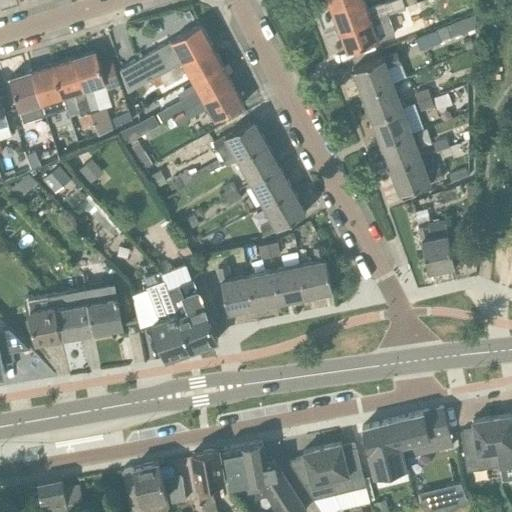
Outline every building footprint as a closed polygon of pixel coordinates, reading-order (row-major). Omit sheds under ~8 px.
[(328,0),(332,9),(355,0),(328,0)] [(355,0),(332,9),(339,30),(371,18),(394,9),(405,5),(402,0),(394,0),(391,1),(390,0),(385,2),(368,8),(364,0),(355,0)] [(475,27),(476,14),(447,25),(451,36),(475,27)] [(347,51),(380,39),(371,18),(339,30),(347,51)] [(131,88),(134,87),(145,81),(144,80),(162,71),(183,60),(212,44),(201,23),(171,40),(140,57),(120,68),(131,88)] [(420,50),(441,42),(440,40),(451,36),(447,25),(436,29),(436,30),(416,38),(420,50)] [(467,49),(474,46),(471,36),(463,39),(467,49)] [(187,69),(193,79),(222,62),(212,44),(183,60),(162,71),(144,80),(145,81),(149,90),(164,82),(166,84),(183,75),(181,72),(187,69)] [(120,85),(118,78),(112,59),(100,63),(96,50),(74,57),(83,86),(94,124),(95,123),(98,133),(113,128),(107,107),(100,109),(93,87),(106,83),(108,89),(120,85)] [(362,93),(394,81),(389,66),(401,61),(397,51),(353,68),(362,93)] [(61,91),(63,96),(75,92),(85,126),(94,124),(83,86),(74,57),(52,63),(61,91)] [(202,99),(233,82),(222,62),(193,79),(199,91),(158,113),(163,121),(173,115),(202,99)] [(43,102),(46,115),(67,109),(63,96),(61,91),(52,63),(31,70),(42,102),(43,102)] [(43,102),(42,102),(31,70),(10,76),(20,109),(23,122),(46,115),(43,102)] [(372,118),(404,106),(394,81),(362,93),(372,118)] [(209,108),(215,119),(245,103),(233,82),(202,99),(173,115),(173,116),(177,123),(177,124),(209,108)] [(419,101),(431,96),(428,88),(415,93),(419,101)] [(448,92),(439,95),(433,97),(436,104),(438,109),(450,105),(452,104),(450,97),(448,92)] [(431,96),(419,101),(422,110),(435,105),(431,96)] [(0,126),(8,124),(0,97),(0,126)] [(381,143),(413,131),(404,106),(372,118),(381,143)] [(111,119),(115,128),(132,120),(129,111),(111,119)] [(168,128),(177,123),(173,116),(164,121),(168,128)] [(214,140),(227,164),(236,159),(237,158),(266,142),(253,118),(214,140)] [(149,140),(168,129),(168,128),(164,121),(159,124),(145,132),(149,140)] [(390,168),(422,156),(413,131),(381,143),(390,168)] [(449,146),(446,137),(434,142),(437,151),(449,146)] [(266,142),(237,158),(238,160),(244,170),(251,181),(280,165),(266,142)] [(35,150),(26,154),(31,168),(40,164),(35,150)] [(400,193),(432,181),(432,182),(444,178),(440,167),(428,172),(422,156),(390,168),(400,193)] [(103,171),(92,158),(80,169),(91,182),(103,171)] [(220,166),(217,160),(190,175),(188,171),(173,179),(179,189),(220,166)] [(511,162),(501,162),(501,174),(511,174),(511,162)] [(71,178),(60,164),(43,178),(55,192),(71,178)] [(264,205),(293,189),(280,165),(251,181),(264,205)] [(469,175),(466,167),(449,173),(452,182),(469,175)] [(149,174),(156,188),(167,182),(161,169),(149,174)] [(37,182),(28,172),(7,190),(16,200),(37,182)] [(225,196),(237,189),(233,182),(232,183),(221,189),(225,196)] [(475,187),(466,187),(466,201),(474,202),(475,187)] [(237,189),(225,196),(230,204),(242,198),(237,189)] [(277,229),(277,228),(306,212),(293,189),(264,205),(272,219),(261,226),(266,235),(277,229)] [(463,202),(462,221),(473,221),(474,203),(463,202)] [(199,224),(194,213),(187,217),(192,227),(199,224)] [(455,265),(451,245),(445,219),(419,225),(428,270),(455,265)] [(269,243),(272,258),(281,256),(279,241),(269,243)] [(262,260),(272,258),(269,243),(260,245),(262,260)] [(299,262),(307,295),(333,290),(323,244),(314,246),(317,258),(299,262)] [(463,246),(465,257),(474,255),(471,244),(463,246)] [(281,301),(307,295),(299,262),(273,267),(281,301)] [(228,312),(254,306),(247,273),(232,276),(229,264),(218,266),(228,312)] [(254,306),(281,301),(273,267),(247,273),(254,306)] [(164,278),(191,349),(218,339),(195,277),(180,283),(181,286),(170,291),(165,278),(164,278)] [(166,358),(191,349),(164,278),(148,285),(149,287),(133,293),(140,326),(153,323),(166,358)] [(85,287),(94,330),(123,325),(115,282),(85,287)] [(62,336),(94,330),(85,287),(48,294),(56,303),(62,336)] [(36,341),(62,336),(56,303),(48,294),(29,297),(31,307),(30,307),(36,341)] [(0,375),(4,375),(1,352),(30,347),(10,326),(0,328),(0,375)] [(405,457),(406,457),(454,444),(444,405),(395,418),(405,457)] [(500,465),(511,463),(511,412),(492,416),(500,465)] [(469,470),(500,465),(492,416),(474,419),(475,428),(462,430),(469,470)] [(408,467),(406,457),(405,457),(395,418),(363,426),(376,475),(408,467)] [(301,511),(309,507),(305,502),(275,461),(274,458),(266,459),(262,440),(241,444),(224,447),(231,483),(252,511),(265,511),(242,481),(248,480),(249,485),(255,484),(256,493),(267,492),(280,511),(301,511)] [(322,446),(334,494),(366,487),(364,478),(356,447),(344,450),(342,441),(322,446)] [(315,499),(334,494),(322,446),(304,451),(306,456),(290,460),(315,499)] [(212,483),(224,482),(218,448),(214,449),(211,448),(205,449),(203,451),(192,453),(203,511),(220,511),(216,508),(212,483)] [(131,511),(166,511),(170,511),(158,460),(134,465),(134,466),(122,469),(131,511)] [(186,499),(181,473),(167,476),(171,502),(186,499)] [(366,487),(369,501),(374,500),(368,477),(365,477),(364,478),(366,487)] [(69,511),(62,478),(37,483),(41,501),(51,500),(53,511),(69,511)] [(460,482),(448,485),(453,506),(467,499),(460,482)] [(389,511),(385,499),(372,503),(374,511),(389,511)]
